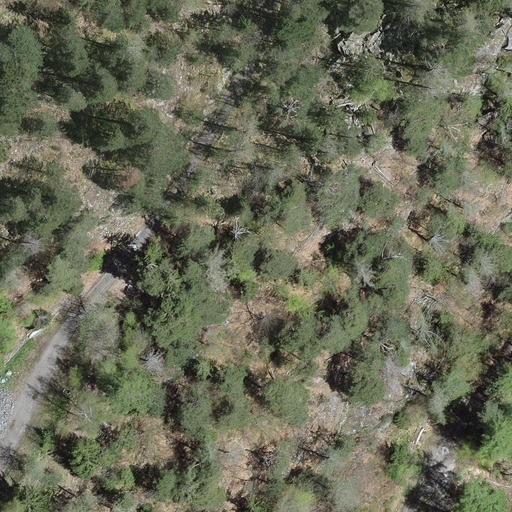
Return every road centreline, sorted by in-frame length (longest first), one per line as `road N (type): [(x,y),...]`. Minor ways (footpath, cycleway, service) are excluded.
road 1 (track): [(275,0),(254,68),(151,227),(74,319)]
road 2 (track): [(411,511),(511,358)]
road 3 (track): [(74,319),(0,470)]
